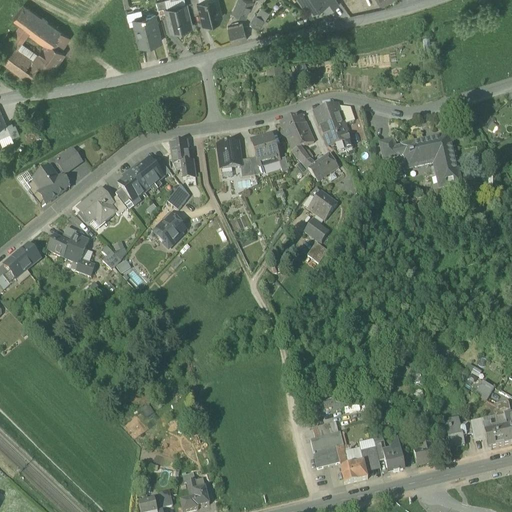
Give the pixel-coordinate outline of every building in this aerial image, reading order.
[(161,0),(156,1),(161,19),(168,17),(167,10),(168,10),(165,0),(161,0)] [(191,0),(194,13),(200,12),(198,2),(199,2),(198,0),(191,0)] [(200,12),(203,24),(218,20),(221,15),(217,0),(207,0),(199,2),(198,2),(200,12)] [(233,12),(245,18),(252,1),(249,0),(237,0),(235,5),(236,6),(233,12)] [(306,3),(312,12),(323,5),(321,2),(324,0),(301,0),(304,4),(306,3)] [(323,5),(328,12),(339,5),(335,0),(324,0),(321,2),(323,5)] [(14,18),(21,23),(31,30),(47,42),(51,44),(61,30),(35,12),(24,4),(14,18)] [(127,8),(130,18),(143,14),(140,4),(127,8)] [(168,17),(172,32),(192,27),(186,6),(168,10),(167,10),(168,17)] [(261,8),(256,16),(265,21),(269,13),(261,8)] [(134,20),(141,47),(160,42),(153,15),(146,17),(142,17),(143,18),(134,20)] [(249,25),(263,32),(268,22),(265,21),(256,16),(255,15),(249,25)] [(25,38),(31,30),(21,23),(15,31),(25,38)] [(227,28),(231,45),(247,41),(242,24),(227,28)] [(47,42),(34,60),(40,64),(39,65),(50,73),(64,53),(59,49),(68,35),(63,32),(61,30),(51,44),(47,42)] [(25,38),(15,31),(11,36),(21,43),(25,38)] [(12,45),(17,48),(21,43),(11,36),(7,42),(11,45),(12,45)] [(0,61),(27,81),(39,65),(40,64),(34,60),(17,48),(12,45),(11,45),(0,61)] [(350,142),(344,125),(338,107),(338,105),(313,113),(327,149),(328,149),(350,142)] [(349,108),(338,107),(344,125),(354,121),(349,108)] [(280,123),(287,139),(297,135),(294,129),(305,124),(301,117),(280,123)] [(10,135),(11,138),(17,135),(12,123),(6,126),(10,135)] [(287,139),(292,152),(300,149),(313,143),(305,124),(294,129),(297,135),(287,139)] [(0,128),(0,136),(1,139),(10,135),(6,126),(0,128)] [(256,159),(258,168),(260,167),(279,162),(279,161),(272,136),(251,143),(256,159)] [(438,163),(443,188),(460,184),(449,136),(421,143),(420,142),(417,142),(414,143),(411,145),(402,147),(403,148),(395,150),(397,158),(404,156),(408,170),(438,163)] [(334,153),(336,155),(353,151),(350,142),(328,149),(334,153)] [(380,145),(384,162),(397,159),(397,158),(395,150),(393,142),(380,145)] [(171,145),(174,164),(190,162),(186,143),(171,145)] [(220,171),(221,171),(221,169),(231,167),(240,166),(240,169),(240,168),(241,168),(240,162),(238,144),(217,147),(220,171)] [(304,166),(309,161),(306,157),(300,149),(292,152),(296,160),(302,165),(304,166)] [(56,163),(65,175),(81,164),(73,152),(56,163)] [(308,171),(318,183),(339,169),(329,156),(317,165),(315,166),(308,171)] [(144,194),(164,178),(159,172),(153,164),(149,159),(137,169),(136,167),(128,173),(129,175),(144,194)] [(159,159),(153,164),(159,172),(165,167),(159,159)] [(256,159),(249,161),(254,177),(262,175),(260,167),(258,168),(256,159)] [(279,162),(283,175),(289,173),(285,159),(279,161),(279,162)] [(242,179),(254,177),(249,161),(240,162),(241,168),(240,168),(242,179)] [(308,171),(315,166),(309,161),(304,166),(308,171)] [(193,162),(190,162),(174,164),(176,171),(182,171),(184,181),(195,180),(193,162)] [(33,179),(35,182),(51,171),(49,167),(33,179)] [(159,172),(164,178),(170,173),(165,167),(159,172)] [(232,177),(231,167),(221,169),(221,171),(222,179),(232,177)] [(37,193),(45,204),(49,201),(51,203),(66,192),(66,191),(68,189),(69,186),(66,185),(63,182),(64,179),(61,178),(60,177),(57,179),(51,171),(35,182),(36,184),(35,185),(33,182),(27,185),(27,186),(31,191),(29,193),(32,197),(37,193)] [(16,176),(29,193),(31,191),(27,186),(27,185),(19,174),(16,176)] [(137,200),(144,194),(129,175),(117,184),(121,189),(131,201),(135,197),(137,200)] [(173,208),(178,212),(189,198),(181,187),(168,203),(173,208)] [(124,206),(131,201),(121,189),(115,194),(124,206)] [(316,190),(310,198),(315,202),(309,210),(325,222),(337,205),(316,190)] [(80,213),(90,224),(95,220),(100,216),(105,222),(115,214),(115,213),(108,204),(110,203),(110,202),(101,191),(96,195),(95,195),(84,204),(87,207),(87,208),(83,211),(80,213)] [(32,197),(40,208),(45,204),(37,193),(32,197)] [(115,214),(118,217),(127,210),(116,197),(110,202),(110,203),(108,204),(115,213),(115,214)] [(303,206),(309,210),(315,202),(310,198),(303,206)] [(173,208),(168,203),(163,210),(169,213),(173,208)] [(87,207),(84,204),(77,209),(80,213),(83,211),(87,208),(87,207)] [(158,239),(163,244),(168,240),(172,244),(173,243),(175,243),(178,240),(178,238),(185,231),(169,215),(162,222),(164,223),(154,234),(158,238),(158,239)] [(100,216),(95,220),(100,226),(105,222),(100,216)] [(304,233),(321,246),(329,235),(312,223),(304,233)] [(71,271),(91,278),(94,267),(81,263),(88,242),(74,236),(75,234),(66,230),(64,235),(73,240),(65,260),(73,263),(71,271)] [(63,236),(61,241),(70,244),(72,240),(63,236)] [(64,259),(70,244),(61,241),(53,237),(47,251),(64,259)] [(168,240),(163,244),(163,245),(168,250),(175,243),(173,243),(172,244),(168,240)] [(327,252),(316,244),(307,257),(319,265),(327,252)] [(15,280),(16,280),(40,260),(29,246),(4,267),(9,273),(15,280)] [(102,253),(107,258),(116,267),(121,262),(107,248),(102,253)] [(112,272),(116,267),(107,258),(102,263),(112,272)] [(126,260),(116,268),(122,276),(132,268),(126,260)] [(0,279),(0,294),(9,286),(15,280),(9,273),(4,278),(3,277),(0,279)] [(469,365),(465,373),(470,376),(477,380),(482,373),(469,365)] [(466,383),(470,376),(465,373),(457,369),(454,375),(466,383)] [(475,397),(487,404),(494,391),(495,390),(483,384),(475,397)] [(343,400),(320,406),(322,416),(344,410),(346,410),(343,400)] [(378,412),(375,402),(364,405),(367,415),(378,412)] [(497,418),(503,416),(510,415),(507,402),(495,406),(495,409),(495,408),(497,418)] [(346,410),(344,410),(345,416),(360,412),(359,407),(346,410)] [(511,421),(511,420),(510,415),(503,416),(506,426),(506,428),(511,427),(511,421)] [(497,418),(470,424),(470,426),(482,423),(483,428),(489,426),(490,430),(506,426),(503,416),(497,418)] [(448,439),(450,451),(465,448),(463,439),(467,438),(464,429),(460,430),(458,420),(448,422),(449,425),(441,427),(444,440),(448,439)] [(482,423),(470,426),(473,437),(474,442),(485,439),(482,428),(483,428),(482,423)] [(467,438),(473,437),(470,426),(470,424),(464,426),(464,429),(467,438)] [(312,430),(315,442),(333,438),(339,436),(336,425),(312,430)] [(510,445),(506,428),(506,426),(490,430),(489,426),(483,428),(482,428),(485,439),(486,444),(490,443),(491,450),(500,448),(510,445)] [(402,437),(408,440),(413,438),(414,433),(409,428),(403,429),(402,437)] [(339,436),(333,438),(337,451),(344,449),(347,448),(343,435),(339,436)] [(418,438),(421,452),(431,449),(428,435),(420,437),(418,438)] [(310,443),(314,456),(337,451),(333,438),(315,442),(310,443)] [(394,454),(401,452),(398,440),(390,451),(394,454)] [(360,450),(361,456),(376,453),(374,446),(373,441),(359,445),(360,450)] [(376,453),(379,464),(384,462),(382,453),(385,452),(384,444),(374,446),(376,453)] [(344,449),(337,451),(314,456),(317,471),(339,465),(340,470),(348,468),(346,458),(345,454),(344,449)] [(435,464),(431,449),(421,452),(413,453),(417,468),(435,464)] [(393,472),(393,474),(399,472),(403,471),(402,467),(404,467),(401,452),(394,454),(390,451),(385,452),(382,453),(384,462),(386,469),(387,469),(388,473),(393,472)] [(376,453),(361,456),(363,464),(366,474),(380,470),(379,464),(376,453)] [(355,466),(363,464),(361,456),(352,458),(354,466),(355,466)] [(346,458),(348,468),(354,466),(352,458),(346,458)] [(363,464),(355,466),(359,482),(367,480),(366,474),(363,464)] [(355,466),(354,466),(348,468),(340,470),(344,486),(359,482),(355,466)] [(183,478),(184,484),(186,484),(186,483),(195,481),(193,475),(183,478)] [(186,484),(190,500),(190,501),(195,500),(197,508),(198,508),(209,505),(205,489),(197,491),(195,481),(186,483),(186,484)] [(157,495),(160,510),(173,507),(169,492),(157,495)] [(191,511),(198,510),(198,508),(197,508),(195,500),(190,501),(190,500),(180,502),(182,511),(191,511)] [(139,506),(140,511),(162,511),(161,511),(156,511),(154,502),(139,506)]
